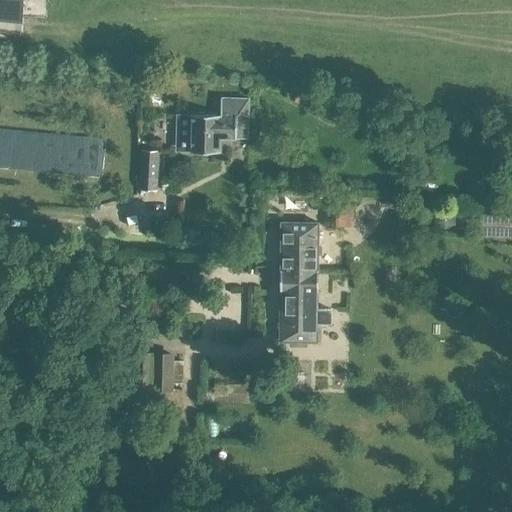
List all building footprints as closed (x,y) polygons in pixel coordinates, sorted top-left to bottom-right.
[(0,0),(0,14),(20,16),(21,0),(0,0)] [(221,138),(248,138),(250,99),(222,98),(221,115),(192,114),(192,118),(179,118),(179,151),(191,151),(220,152),(221,138)] [(159,193),(160,151),(144,151),(143,192),(159,193)] [(347,204),(331,204),(331,232),(347,232),(347,204)] [(282,271),(318,272),(319,223),(282,223),(282,271)] [(332,309),(318,309),(318,272),(282,271),(281,341),(318,342),(318,323),(331,323),(332,309)] [(183,383),(184,361),(174,361),(174,356),(136,355),(136,382),(153,382),(153,388),(173,388),(173,383),(183,383)]
